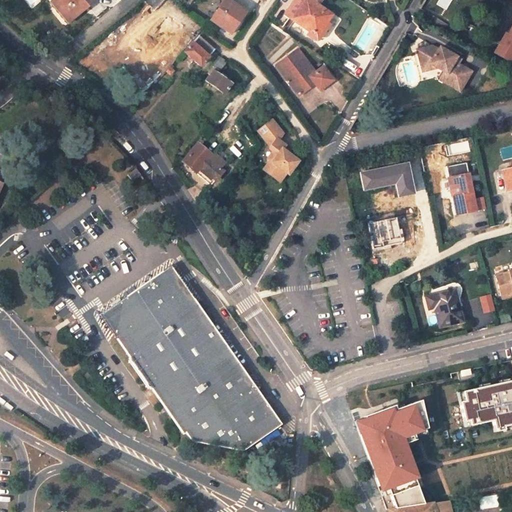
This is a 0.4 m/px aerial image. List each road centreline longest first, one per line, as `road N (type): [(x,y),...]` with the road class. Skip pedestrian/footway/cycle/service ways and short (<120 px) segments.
road 1 (tertiary): [(245,299),(148,150),(109,106),(0,27)]
road 2 (tertiary): [(275,511),(111,432),(0,361)]
road 3 (tertiary): [(0,383),(218,511)]
road 4 (residential): [(395,366),(378,299),(391,280),(511,229)]
road 5 (residential): [(321,162),(239,48),(270,0)]
road 6 (residential): [(511,108),(330,146)]
road 7 (residential): [(417,0),(330,146)]
road 8 (residential): [(321,162),(245,299)]
road 9 (tertiary): [(370,511),(309,398)]
road 10 (residential): [(395,366),(511,339)]
